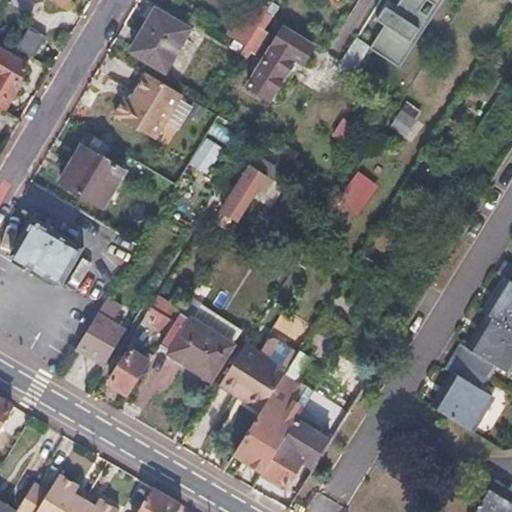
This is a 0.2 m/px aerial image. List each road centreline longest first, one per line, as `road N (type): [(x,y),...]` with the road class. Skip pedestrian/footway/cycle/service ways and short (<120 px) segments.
road 1 (tertiary): [(0,368),(244,511)]
road 2 (residential): [(0,192),(114,0)]
